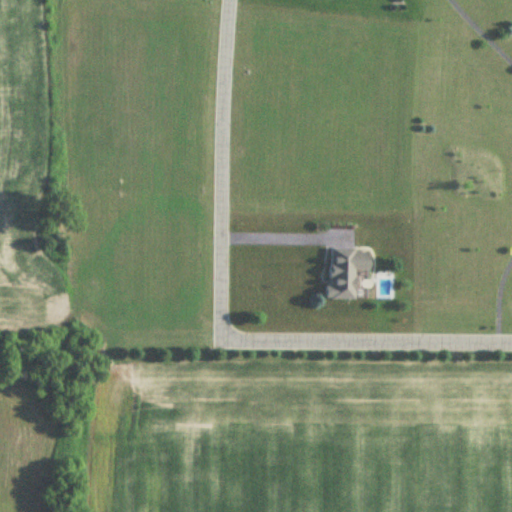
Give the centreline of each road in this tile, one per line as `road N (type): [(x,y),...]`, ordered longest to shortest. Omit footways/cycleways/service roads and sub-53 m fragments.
road 1 (residential): [(220,341),(227,0)]
road 2 (residential): [(511,344),(220,341)]
